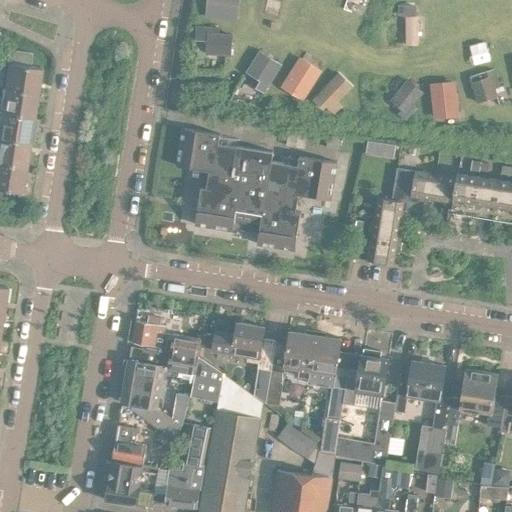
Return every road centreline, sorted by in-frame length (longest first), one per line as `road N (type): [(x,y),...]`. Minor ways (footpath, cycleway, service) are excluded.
road 1 (residential): [(118,270),(511,330)]
road 2 (residential): [(48,257),(9,511)]
road 3 (residential): [(118,270),(163,20)]
road 4 (residential): [(88,8),(48,257)]
road 5 (residential): [(72,511),(118,270)]
